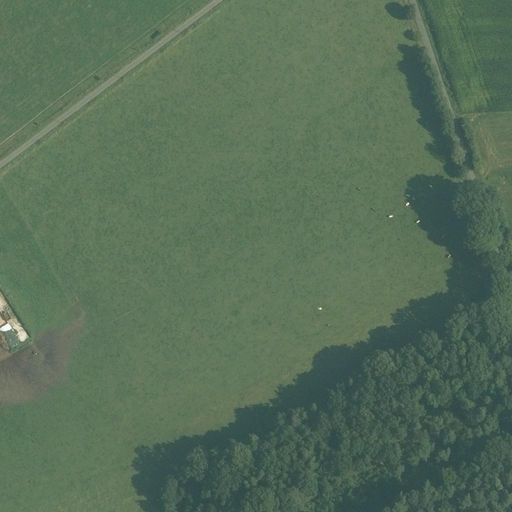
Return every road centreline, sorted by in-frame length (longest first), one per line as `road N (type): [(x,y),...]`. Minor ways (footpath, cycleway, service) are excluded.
road 1 (unclassified): [(511,299),(411,0)]
road 2 (unclassified): [(0,161),(214,0)]
